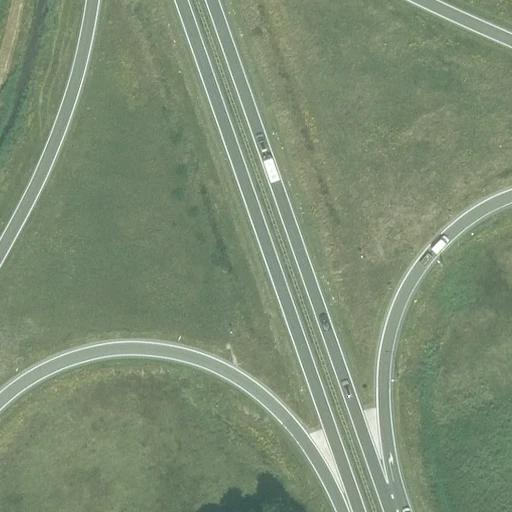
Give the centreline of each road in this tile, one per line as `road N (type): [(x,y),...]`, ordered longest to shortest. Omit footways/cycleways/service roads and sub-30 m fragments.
road 1 (trunk): [(176,0),(358,511)]
road 2 (trunk): [(379,485),(211,0)]
road 3 (trunk): [(0,403),(36,375),(84,358),(147,352),(204,362),(252,389),(298,434),(345,511)]
road 4 (trunk): [(379,485),(382,376),(405,290),(466,220),(511,197)]
road 5 (trunk): [(91,0),(48,153),(0,250)]
